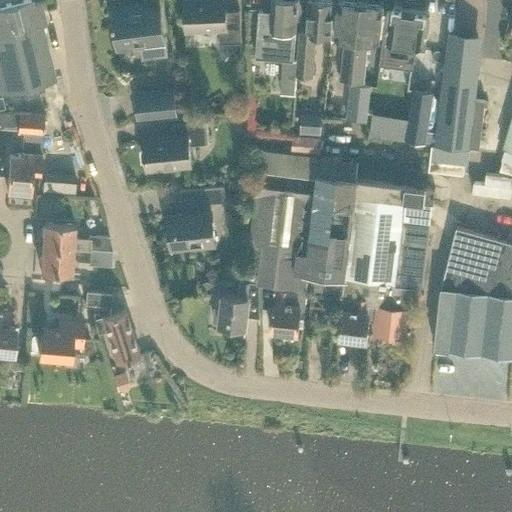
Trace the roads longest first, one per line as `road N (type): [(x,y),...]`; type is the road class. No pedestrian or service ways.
road 1 (unclassified): [(511,416),(232,384),(182,358),(153,314),(84,107),(68,0)]
road 2 (unknown): [(413,405),(429,362),(460,193)]
